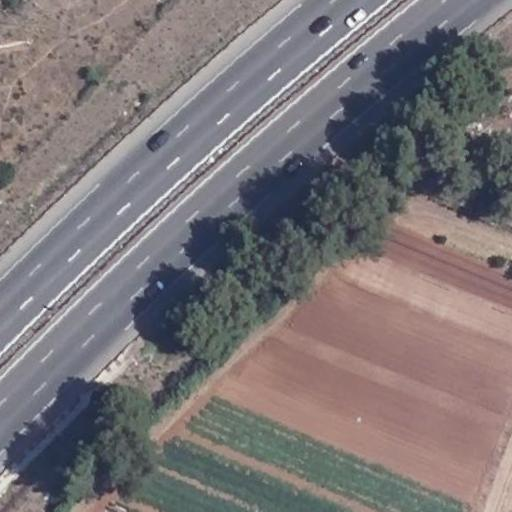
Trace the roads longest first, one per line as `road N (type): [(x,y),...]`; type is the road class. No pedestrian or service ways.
road 1 (motorway): [(0,435),(221,215),(480,0)]
road 2 (motorway): [(359,0),(80,240),(0,324)]
